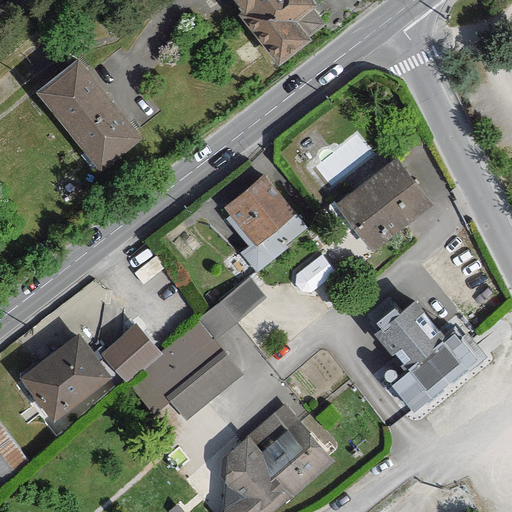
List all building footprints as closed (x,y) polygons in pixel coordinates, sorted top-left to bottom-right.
[(241,0),(249,10),(261,0),(241,0)] [(261,0),(249,10),(245,13),(281,58),(325,24),(310,5),(314,2),(312,0),(261,0)] [(79,60),(45,89),(105,163),(140,136),(79,60)] [(402,157),(352,199),(368,219),(364,223),(380,241),(434,196),(402,157)] [(272,174),(237,202),(265,236),(276,228),(287,241),(310,221),(272,174)] [(280,249),(274,241),(260,252),(267,261),(280,249)] [(322,251),(299,272),(297,283),(304,291),(315,292),(339,271),(322,251)] [(253,280),(223,304),(236,318),(237,317),(265,295),(259,288),(253,280)] [(416,300),(382,328),(410,364),(445,336),(416,300)] [(203,321),(215,336),(236,318),(223,304),(203,321)] [(184,336),(146,368),(187,416),(208,400),(243,371),(214,337),(201,321),(184,336)] [(111,350),(107,353),(128,378),(159,352),(139,328),(111,350)] [(445,336),(410,364),(411,365),(393,380),(415,407),(478,356),(456,329),(446,337),(445,336)] [(56,411),(105,372),(87,348),(79,337),(29,378),(56,411)] [(87,348),(105,372),(118,387),(128,378),(107,353),(111,350),(101,337),(87,348)] [(268,511),(333,457),(298,417),(287,426),(291,431),(264,454),(249,437),(243,441),(230,452),(229,475),(244,492),(227,506),(226,511),(268,511)] [(5,427),(0,431),(0,449),(18,472),(31,461),(5,427)]
